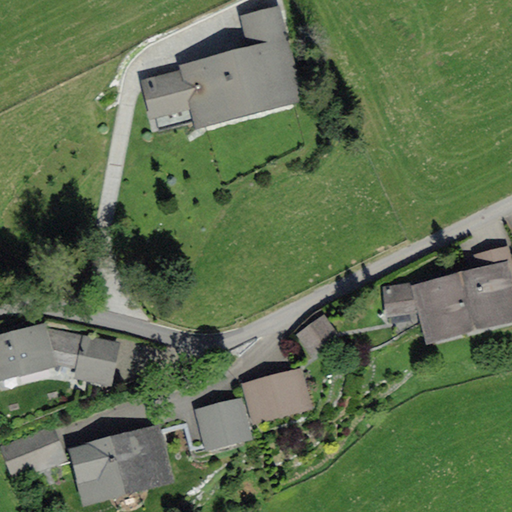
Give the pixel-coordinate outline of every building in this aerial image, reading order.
[(286,50),(277,13),(246,21),(253,49),(238,53),(240,60),(147,84),(155,113),(199,102),(200,108),(226,102),(228,111),(292,95),(281,51),(286,50)] [(426,308),(433,335),(511,314),(511,312),(506,286),(511,285),(504,253),(481,259),(483,269),(444,279),(446,287),(423,293),(421,286),(386,290),(388,315),(426,308)] [(313,347),(330,335),(321,322),(304,335),(313,347)] [(0,372),(48,360),(81,367),(81,369),(86,370),(92,341),(40,331),(24,335),(22,327),(0,332),(0,372)] [(294,376),(248,388),(257,420),(302,408),(294,376)] [(237,406),(202,415),(209,446),(245,438),(237,406)] [(57,459),(46,431),(5,448),(15,476),(57,459)] [(168,476),(156,433),(74,454),(85,497),(168,476)]
